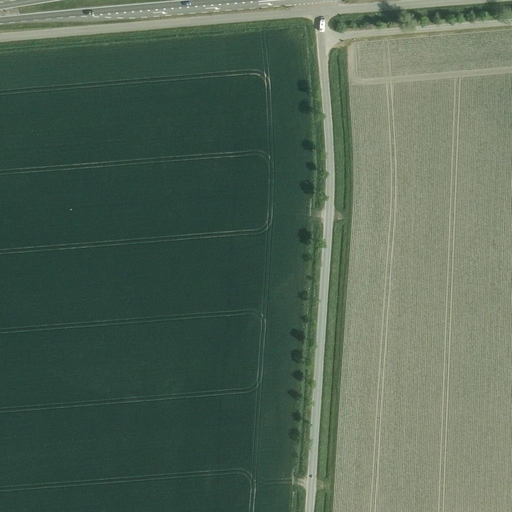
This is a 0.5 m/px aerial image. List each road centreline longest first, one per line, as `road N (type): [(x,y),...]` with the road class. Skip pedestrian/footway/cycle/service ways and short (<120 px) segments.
road 1 (unclassified): [(308,511),(331,183),(319,11)]
road 2 (unclassified): [(0,38),(319,11)]
road 3 (primary): [(0,22),(260,0)]
road 4 (unclassified): [(319,11),(463,0)]
